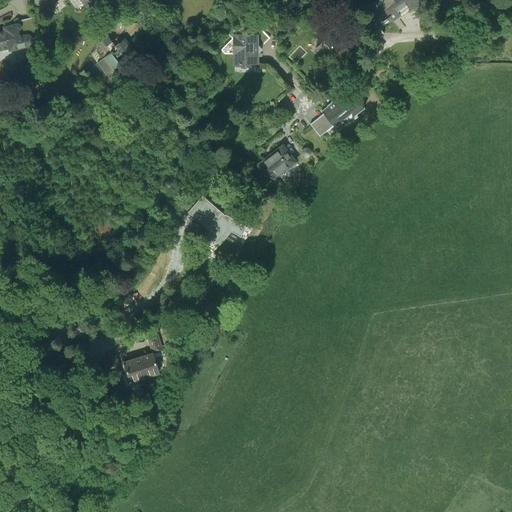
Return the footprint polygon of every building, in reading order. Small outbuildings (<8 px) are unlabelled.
[(41,0),(48,8),(58,0),(79,0),(84,7),(93,0),(41,0)] [(393,22),(399,17),(386,0),(383,0),(379,3),(378,0),(370,7),(375,14),(370,17),(379,29),(391,20),(393,22)] [(386,0),(399,17),(400,18),(422,2),(420,0),(386,0)] [(0,32),(0,51),(8,50),(9,52),(29,47),(32,45),(32,42),(32,40),(31,37),(28,36),(26,35),(23,36),(21,37),(19,38),(18,33),(20,31),(21,29),(20,27),(19,26),(16,25),(3,29),(4,32),(0,32)] [(125,38),(115,46),(106,34),(100,39),(101,41),(97,44),(98,45),(97,45),(98,46),(97,47),(98,48),(97,49),(97,50),(96,51),(103,59),(97,63),(103,71),(109,80),(116,74),(113,70),(120,64),(115,58),(121,54),(124,58),(129,54),(130,55),(131,54),(132,55),(133,55),(133,56),(134,55),(135,56),(136,55),(137,56),(138,55),(139,56),(141,54),(142,56),(150,50),(138,34),(132,39),(133,41),(130,44),(125,38)] [(331,35),(317,49),(339,70),(353,56),(331,35)] [(258,37),(234,37),(235,68),(259,67),(258,37)] [(323,112),(325,115),(311,126),(320,138),(335,127),(337,129),(343,124),(342,123),(353,115),(355,117),(364,110),(355,98),(343,108),(337,100),(323,112)] [(296,165),(283,148),(258,167),(271,184),(273,185),(275,185),(276,184),(278,183),(278,181),(278,179),(296,165)] [(213,203),(203,195),(190,211),(211,229),(202,240),(214,250),(232,230),(240,234),(246,226),(226,213),(223,216),(212,205),(213,203)] [(164,354),(158,335),(148,338),(153,353),(154,358),(164,354)] [(159,372),(154,358),(153,353),(125,362),(131,381),(159,372)]
